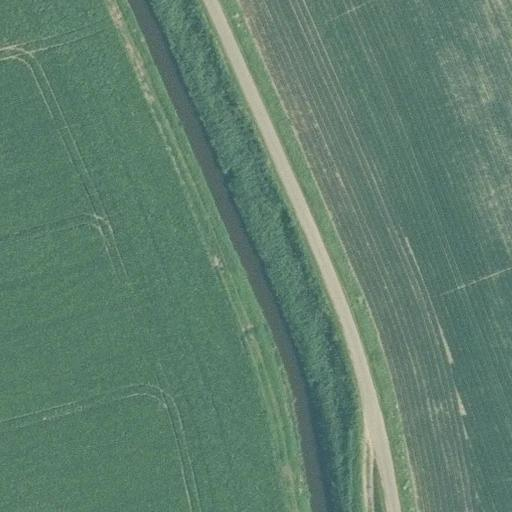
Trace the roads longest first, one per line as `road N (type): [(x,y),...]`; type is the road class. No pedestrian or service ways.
road 1 (unclassified): [(394,511),(368,387),(208,0)]
road 2 (track): [(368,387),(371,511)]
